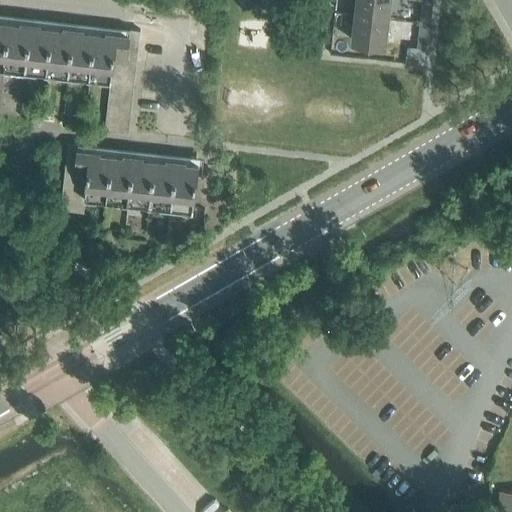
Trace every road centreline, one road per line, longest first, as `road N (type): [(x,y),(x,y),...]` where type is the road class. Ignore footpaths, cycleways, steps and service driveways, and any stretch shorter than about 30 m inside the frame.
road 1 (tertiary): [(53,370),(511,110)]
road 2 (residential): [(173,126),(177,19),(41,0)]
road 3 (unclassified): [(183,511),(53,370)]
